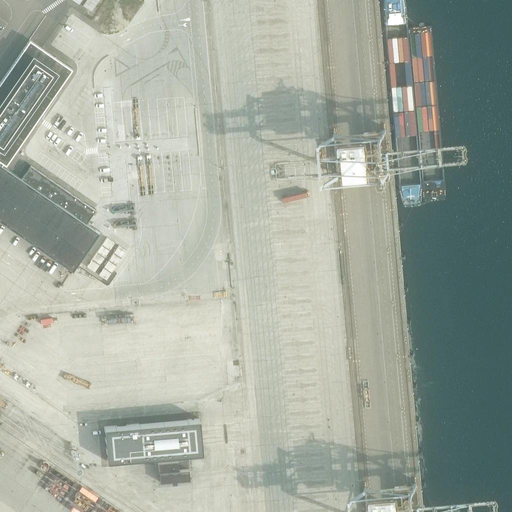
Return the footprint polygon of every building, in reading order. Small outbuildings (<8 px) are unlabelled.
[(35,116),(67,69),(39,51),(30,44),(0,86),(0,220),(72,270),(98,232),(98,231),(86,223),(95,210),(30,166),(21,179),(1,164),(32,119),(33,120),(34,120),(34,119),(35,119),(36,118),(36,117),(35,116)] [(106,237),(86,266),(94,271),(114,242),(106,237)] [(118,245),(98,274),(106,279),(125,250),(118,245)] [(202,453),(199,418),(104,427),(107,461),(202,453)] [(189,479),(188,470),(188,469),(178,470),(177,461),(157,463),(159,482),(171,481),(171,484),(176,483),(176,480),(189,479)] [(66,505),(75,511),(90,511),(100,498),(80,485),(66,505)]
